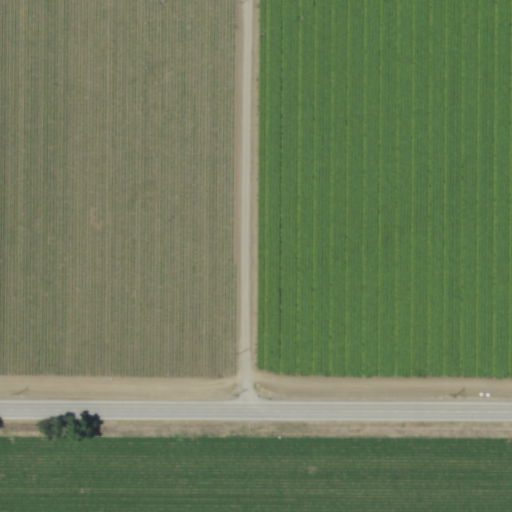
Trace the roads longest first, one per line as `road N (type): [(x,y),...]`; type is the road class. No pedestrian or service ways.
road 1 (tertiary): [(0,408),(511,412)]
road 2 (residential): [(245,0),(246,411)]
